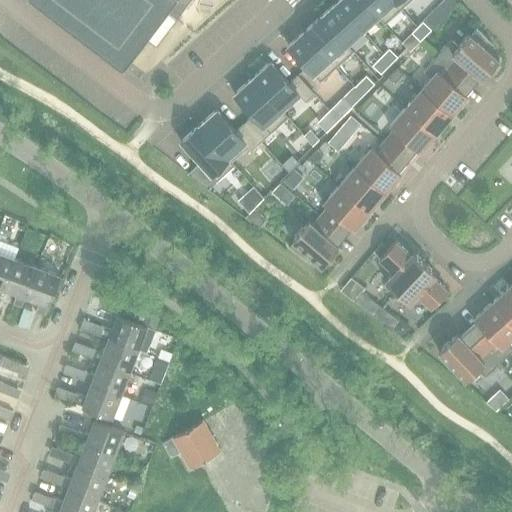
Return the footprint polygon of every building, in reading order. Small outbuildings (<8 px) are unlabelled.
[(31,0),(37,4),(38,3),(123,68),(128,61),(129,61),(137,51),(136,50),(166,11),(176,19),(190,0),(31,0)] [(364,0),(337,0),(336,1),(362,30),(378,16),(378,15),(364,0)] [(393,0),(364,0),(378,15),(378,16),(384,23),(401,8),(393,0)] [(511,0),(503,0),(511,8),(511,0)] [(336,1),(320,15),(346,44),(347,43),(362,30),(336,1)] [(320,15),(304,29),(337,66),(353,50),(347,43),(346,44),(320,15)] [(423,20),(417,26),(426,34),(431,29),(423,20)] [(417,26),(411,31),(420,40),(426,34),(417,26)] [(490,42),(491,43),(492,42),(476,26),(475,27),(476,28),(471,35),(468,33),(458,45),(450,39),(437,54),(470,83),(478,74),(482,78),(499,59),(485,47),(490,42)] [(304,29),(287,44),(320,81),(337,66),(304,29)] [(389,47),(380,56),(389,64),(397,56),(389,47)] [(463,91),(470,83),(437,54),(423,69),(431,76),(421,88),(451,114),(467,95),(463,91)] [(380,56),(372,65),(380,73),(389,64),(380,56)] [(269,61),(252,76),(281,109),(282,109),(299,94),(305,101),(314,92),(298,74),(288,82),(269,61)] [(394,82),(403,73),(397,67),(388,76),(394,82)] [(366,74),(354,86),(363,94),(374,83),(366,74)] [(252,76),(234,92),(253,114),(244,122),(261,141),(288,116),(282,109),(281,109),(252,76)] [(354,86),(343,97),(351,105),(363,94),(354,86)] [(436,132),(451,114),(421,88),(405,106),(436,132)] [(419,151),(436,132),(405,106),(389,125),(393,129),(386,138),(407,156),(415,147),(419,151)] [(216,109),(198,124),(231,161),(232,160),(248,145),(251,149),(261,141),(244,122),(235,130),(216,109)] [(198,124),(180,140),(199,162),(187,173),(208,188),(235,164),(232,160),(231,161),(198,124)] [(310,130),(305,136),(313,144),(319,139),(310,130)] [(354,165),(385,191),(401,173),(397,169),(404,160),(383,141),(375,150),(371,146),(354,165)] [(314,163),(322,154),(317,148),(308,157),(314,163)] [(369,210),(385,191),(354,165),(339,184),(369,210)] [(353,229),(369,210),(339,184),(323,202),(327,206),(320,215),(341,233),(348,225),(353,229)] [(266,218),(254,207),(245,216),(258,227),(266,218)] [(307,258),(305,256),(308,253),(322,265),(338,246),(334,242),(341,233),(320,215),(312,223),(308,219),(291,239),(294,241),(290,245),(289,244),(288,245),(306,259),(307,258)] [(397,291),(424,261),(412,250),(410,253),(395,240),(379,257),(393,270),(385,279),(397,291)] [(0,295),(4,286),(15,256),(0,250),(0,295)] [(23,305),(26,295),(38,265),(15,256),(4,286),(18,292),(14,302),(23,305)] [(424,261),(397,291),(408,301),(417,292),(431,306),(447,289),(433,275),(436,272),(424,261)] [(38,265),(26,295),(40,300),(36,310),(45,313),(48,303),(50,303),(58,281),(61,274),(38,265)] [(511,322),(511,286),(510,284),(492,300),(511,322)] [(373,315),(380,305),(362,291),(355,301),(373,315)] [(511,345),(507,341),(511,336),(511,322),(492,300),(474,317),(478,322),(469,329),(499,362),(511,350),(511,345)] [(108,337),(138,348),(147,325),(146,325),(151,312),(124,302),(119,314),(117,314),(112,328),(102,324),(98,333),(108,337)] [(392,329),(399,319),(380,305),(373,315),(392,329)] [(484,376),(499,362),(469,329),(461,337),(457,332),(438,350),(450,363),(447,366),(462,378),(463,377),(465,379),(477,368),(484,376)] [(130,370),(138,348),(108,337),(103,351),(93,347),(90,355),(100,359),(130,370)] [(0,363),(8,366),(11,358),(1,354),(2,352),(0,351),(0,363)] [(121,393),(130,370),(100,359),(94,373),(84,369),(81,377),(91,381),(121,393)] [(112,416),(121,393),(91,381),(86,396),(76,392),(73,400),(83,404),(82,405),(112,416)] [(85,441),(115,452),(124,429),(94,418),(89,432),(79,428),(75,437),(85,441)] [(197,463),(220,449),(202,418),(163,441),(171,455),(181,449),(191,466),(197,463)] [(107,474),(115,452),(85,441),(80,455),(70,451),(67,459),(77,463),(107,474)] [(98,497),(107,474),(77,463),(72,477),(61,473),(58,482),(68,486),(98,497)] [(69,511),(92,511),(98,497),(68,486),(63,500),(53,496),(49,504),(60,508),(69,511)]
